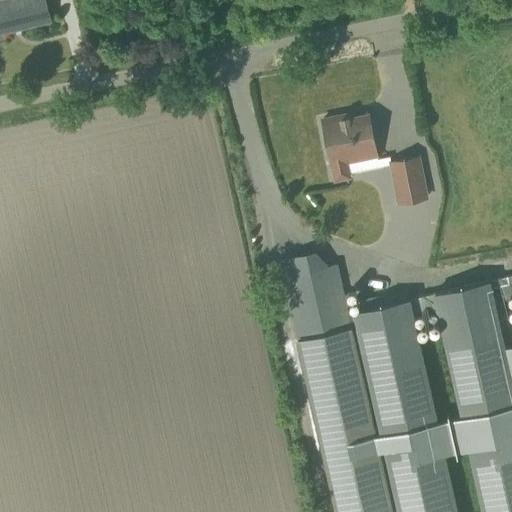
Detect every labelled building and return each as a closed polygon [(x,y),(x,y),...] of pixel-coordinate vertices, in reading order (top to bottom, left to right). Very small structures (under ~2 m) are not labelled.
[(44,0),(0,0),(0,32),(50,20),(44,0)] [(340,120),(339,116),(322,120),(331,164),(334,180),(349,177),(348,174),(348,170),(379,164),(378,159),(369,115),(350,118),(340,120)] [(426,197),(418,156),(390,162),(399,203),(426,197)] [(283,275),(288,295),(336,511),(391,511),(350,327),(347,312),(336,263),(283,275)] [(511,511),(511,275),(494,279),(347,312),(350,327),(358,325),(397,511),(458,511),(416,315),(437,310),(479,511),(511,511)]
